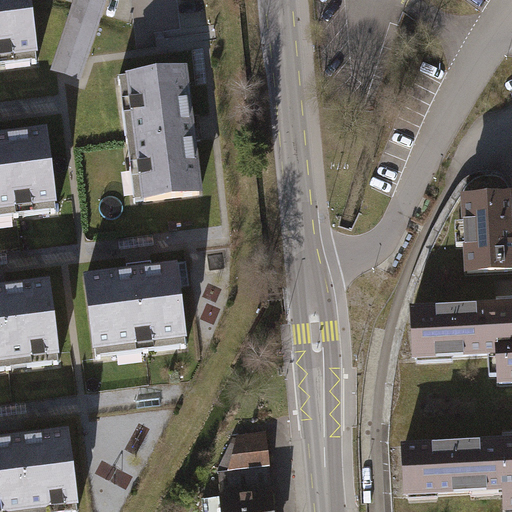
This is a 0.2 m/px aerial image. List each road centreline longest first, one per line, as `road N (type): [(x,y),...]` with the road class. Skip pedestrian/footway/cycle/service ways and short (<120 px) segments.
road 1 (residential): [(303,265),(346,263),(382,244),(511,7)]
road 2 (primary): [(303,265),(280,0)]
road 3 (primary): [(327,511),(303,265)]
